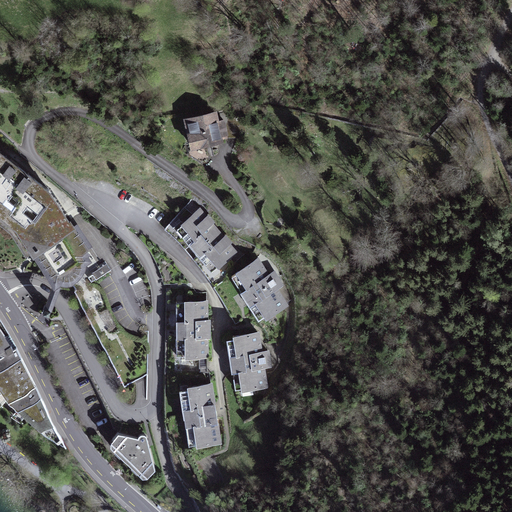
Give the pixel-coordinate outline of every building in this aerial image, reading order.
[(183,120),(191,152),(224,145),(223,140),(238,138),(244,128),(239,107),(183,120)] [(0,208),(19,224),(34,247),(35,247),(55,277),(56,278),(60,276),(62,276),(63,277),(66,277),(69,277),(72,276),(75,274),(77,272),(78,270),(80,267),(80,264),(80,262),(83,260),(65,232),(73,227),(49,190),(0,151),(0,208)] [(53,285),(55,277),(35,247),(34,247),(19,224),(0,208),(0,221),(11,230),(26,252),(29,249),(53,285)] [(219,271),(238,253),(231,245),(233,243),(226,235),(224,237),(214,224),(215,223),(209,215),(207,216),(200,208),(180,227),(181,227),(177,231),(212,274),(217,269),(219,271)] [(63,277),(62,276),(60,282),(62,283),(65,283),(68,283),(70,283),(72,282),(74,282),(76,281),(78,279),(79,278),(81,276),(82,275),(83,273),(84,271),(85,269),(85,266),(94,260),(87,250),(93,246),(78,224),(73,227),(65,232),(83,260),(80,262),(80,264),(80,267),(78,270),(77,272),(75,274),(72,276),(69,277),(66,277),(63,277)] [(266,323),(289,307),(279,291),(284,286),(275,271),(269,275),(258,258),(254,262),(232,278),(242,295),(240,296),(259,323),(264,319),(266,323)] [(49,293),(45,305),(51,307),(55,297),(60,282),(62,276),(60,276),(56,278),(55,277),(53,285),(49,293)] [(208,320),(208,301),(202,303),(176,303),(177,362),(199,361),(208,359),(208,340),(211,340),(211,320),(208,320)] [(45,305),(44,304),(42,311),(49,314),(52,307),(51,307),(45,305)] [(0,356),(12,349),(12,346),(0,328),(0,356)] [(263,352),(260,332),(233,339),(233,341),(226,343),(235,393),(241,391),(242,395),(269,389),(266,370),(272,368),(270,351),(263,352)] [(0,357),(4,359),(13,353),(12,349),(0,356),(0,357)] [(68,451),(18,350),(13,353),(4,359),(0,361),(0,393),(9,406),(43,437),(68,451)] [(213,383),(187,389),(187,392),(180,394),(189,449),(196,448),(196,451),(223,445),(213,383)] [(111,445),(142,476),(147,475),(155,468),(146,437),(145,435),(144,434),(142,434),(140,435),(139,436),(138,438),(118,433),(111,440),(111,445)]
